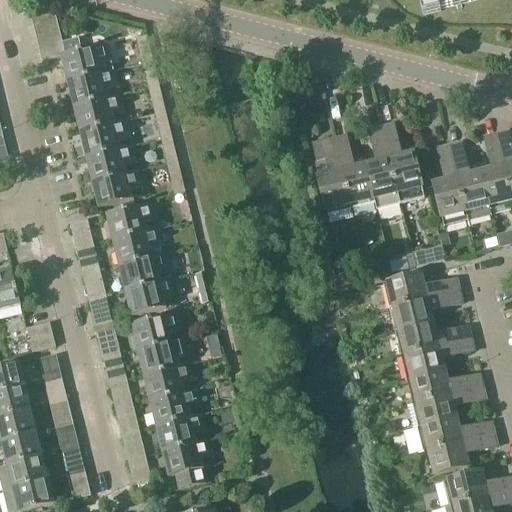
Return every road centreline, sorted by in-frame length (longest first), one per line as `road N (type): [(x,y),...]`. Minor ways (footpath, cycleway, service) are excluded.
road 1 (tertiary): [(511,96),(135,0)]
road 2 (residential): [(122,511),(42,204)]
road 3 (residential): [(42,204),(0,22)]
road 4 (residential): [(511,267),(481,275),(511,406)]
